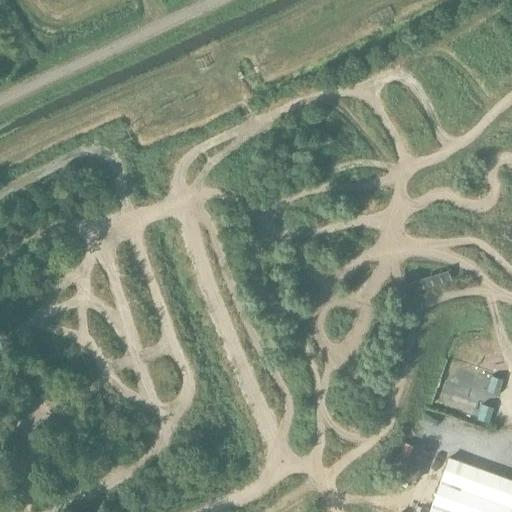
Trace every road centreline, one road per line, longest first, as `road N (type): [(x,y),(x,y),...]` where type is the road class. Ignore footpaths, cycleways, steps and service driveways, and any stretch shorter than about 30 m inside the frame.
road 1 (track): [(406,169),(373,103),(350,89),(321,92),(201,148),(175,178),(178,236),(259,463),(253,478),(185,511)]
road 2 (track): [(334,274),(289,272),(272,287),(263,349),(278,384),(260,393),(175,178),(273,230),(334,231),(369,255)]
road 3 (track): [(328,511),(316,471),(320,403),(312,370),(302,337),(253,281),(253,237),(282,202),(305,190),(383,178),(450,149),(511,92)]
road 4 (track): [(375,434),(352,439),(325,419),(320,403),(330,363),(358,333),(408,211),(440,187),(488,202),(495,190),(484,159),(501,149),(511,156)]
road 5 (track): [(0,196),(90,158),(107,163),(123,187),(109,234),(62,294),(13,328),(7,342),(34,407),(0,430)]
road 6 (track): [(96,236),(151,378),(161,442),(152,457),(119,473),(56,415),(34,407)]
road 7 (track): [(269,511),(319,483),(375,434),(400,370),(413,318),(409,299)]
road 8 (track): [(358,333),(307,270),(284,215),(301,206),(399,232)]
road 9 (track): [(387,248),(334,274),(314,306),(314,329),(355,376),(392,399)]
road 10 (track): [(511,292),(399,232),(401,189)]
road 11 (track): [(406,169),(367,162),(324,170),(256,122)]
road 12 (track): [(350,89),(380,73),(402,73),(450,149)]
road 13 (track): [(387,248),(409,299),(495,287)]
road 14 (track): [(511,267),(480,240),(405,250)]
